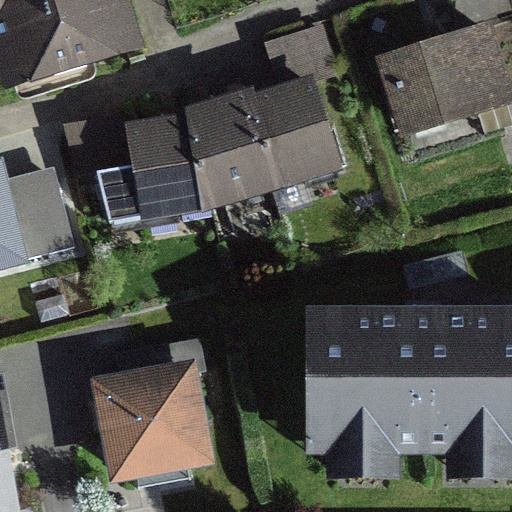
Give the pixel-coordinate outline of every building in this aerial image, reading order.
[(135,47),(120,0),(0,0),(0,87),(0,89),(135,47)] [(511,115),(511,87),(497,39),(390,72),(412,145),(511,115)] [(273,60),(280,104),(323,94),(342,90),(327,40),(273,60)] [(354,184),(323,94),(280,104),(265,107),(287,202),(354,184)] [(287,202),(265,107),(195,125),(209,227),(287,202)] [(209,227),(195,125),(135,135),(149,229),(151,240),(209,227)] [(149,229),(135,135),(134,126),(70,136),(78,189),(111,185),(120,233),(149,229)] [(0,261),(14,258),(15,263),(74,248),(56,180),(0,194),(0,261)] [(511,472),(511,327),(322,329),(323,474),(511,472)] [(125,390),(201,377),(206,376),(202,353),(121,367),(125,390)] [(125,390),(99,395),(117,495),(218,477),(201,377),(125,390)] [(0,511),(22,511),(0,390),(0,511)]
